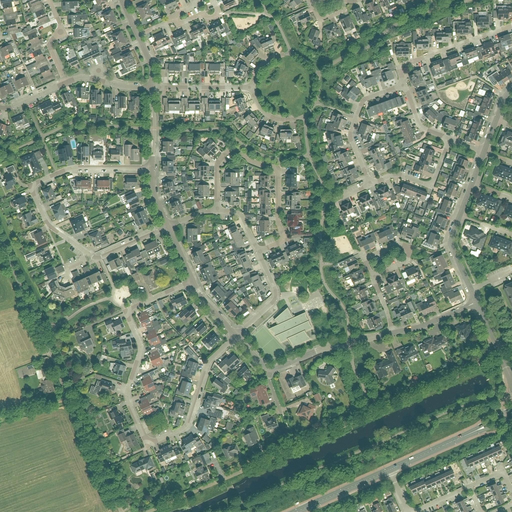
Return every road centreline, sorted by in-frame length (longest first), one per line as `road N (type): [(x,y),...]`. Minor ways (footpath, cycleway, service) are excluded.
road 1 (residential): [(149,511),(471,371),(497,348)]
road 2 (residential): [(237,335),(205,369),(185,426),(149,443),(126,397),(140,347),(125,311),(191,281)]
road 3 (unclassified): [(121,511),(0,240)]
road 4 (residential): [(217,211),(217,163),(231,148),(277,167),(285,239),(258,252)]
road 5 (residential): [(88,253),(49,226),(30,185),(68,168),(151,167)]
road 6 (residential): [(404,84),(398,67),(511,25)]
road 7 (residential): [(370,184),(349,136),(355,118),(362,99),(404,84)]
road 8 (tertiary): [(393,333),(269,368)]
